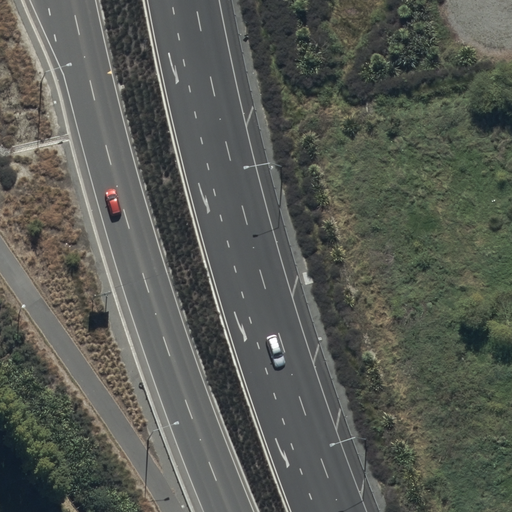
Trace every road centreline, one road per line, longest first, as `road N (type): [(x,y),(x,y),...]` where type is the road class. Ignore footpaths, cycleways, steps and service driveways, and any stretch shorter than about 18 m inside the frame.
road 1 (primary): [(228,511),(126,221),(71,0)]
road 2 (primary): [(161,0),(190,124),(250,279)]
road 3 (trunk): [(194,0),(250,279)]
road 4 (primary): [(250,279),(331,511)]
